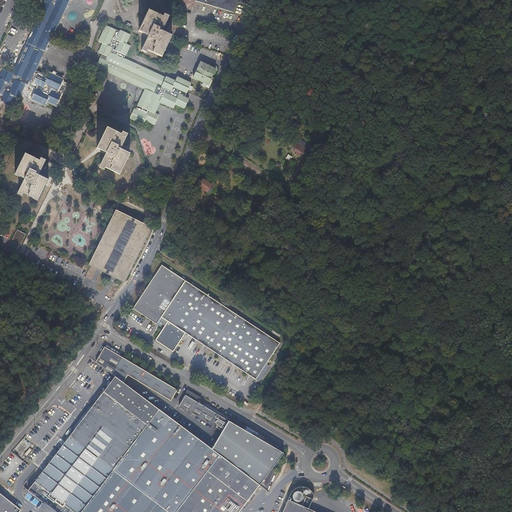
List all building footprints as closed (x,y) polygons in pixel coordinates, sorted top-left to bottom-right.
[(41,0),(45,2),(38,17),(39,17),(13,74),(4,70),(0,78),(0,95),(3,97),(1,101),(10,105),(14,96),(19,98),(25,85),(36,90),(32,99),(46,105),(48,101),(57,105),(67,83),(62,81),(63,80),(49,74),(47,78),(38,74),(37,75),(34,73),(56,24),(57,25),(68,0),(41,0)] [(232,12),(236,0),(195,0),(195,1),(232,12)] [(162,32),(168,20),(148,11),(139,32),(148,36),(141,52),(147,54),(148,51),(162,58),(172,37),(162,32)] [(143,125),(145,121),(154,125),(158,116),(154,114),(159,103),(172,109),(174,105),(184,109),(188,99),(184,97),(191,84),(178,78),(176,82),(167,78),(166,79),(124,60),(130,46),(126,44),(130,35),(120,31),(119,32),(106,26),(98,42),(103,44),(98,53),(102,54),(96,66),(145,89),(136,110),(134,109),(129,118),(143,125)] [(216,69),(200,63),(193,78),(208,85),(216,69)] [(101,166),(120,175),(130,154),(121,149),(126,137),(108,128),(97,149),(100,150),(107,154),(101,166)] [(293,151),(303,156),(309,144),(300,139),(293,151)] [(15,175),(25,180),(19,192),(38,201),(49,180),(39,175),(45,164),(26,154),(15,175)] [(227,158),(222,154),(218,159),(224,163),(227,158)] [(201,178),(198,183),(211,192),(218,181),(209,176),(208,178),(204,175),(202,178),(201,178)] [(95,208),(104,213),(108,205),(99,201),(95,208)] [(114,277),(125,282),(151,228),(116,211),(111,221),(90,265),(99,269),(114,277)] [(20,244),(23,239),(14,234),(11,240),(20,244)] [(162,265),(134,308),(161,325),(163,322),(169,326),(159,341),(176,353),(189,334),(259,382),(261,379),(270,365),(267,364),(280,343),(162,265)] [(104,347),(96,362),(115,376),(123,382),(128,375),(171,400),(177,390),(104,347)] [(212,449),(123,382),(115,376),(95,402),(82,419),(28,490),(50,507),(56,511),(237,511),(259,484),(226,459),(212,449)] [(186,393),(186,394),(179,405),(222,431),(212,449),(226,459),(244,429),(198,402),(201,398),(188,389),(186,393)] [(283,454),(244,429),(226,459),(259,484),(283,454)] [(295,488),(294,489),(291,491),(290,493),(281,511),(315,511),(308,509),(313,497),(312,495),(311,493),(310,491),(308,489),(306,488),(302,487),(300,487),(297,487),(295,488)] [(0,511),(18,511),(21,510),(0,493),(0,511)]
